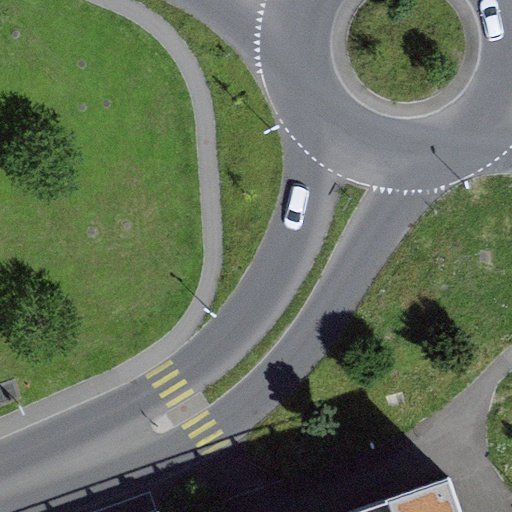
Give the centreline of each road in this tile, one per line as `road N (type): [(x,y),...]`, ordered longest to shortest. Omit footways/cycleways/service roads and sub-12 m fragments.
road 1 (residential): [(70,464),(207,433),(243,407),(319,322),(434,145)]
road 2 (residential): [(327,117),(300,233),(263,296),(205,356),(70,464)]
